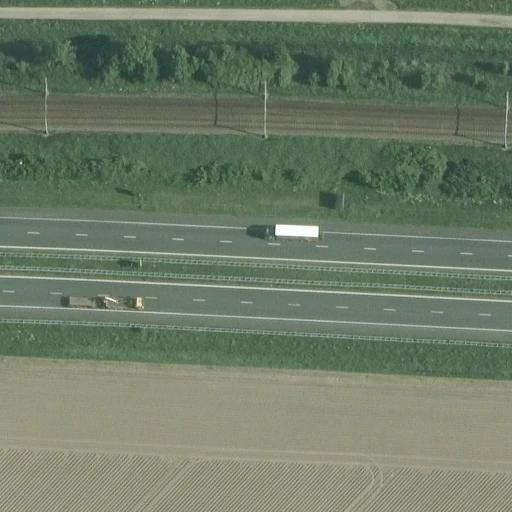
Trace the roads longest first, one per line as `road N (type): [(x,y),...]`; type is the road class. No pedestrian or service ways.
road 1 (motorway): [(511,256),(0,236)]
road 2 (motorway): [(0,294),(511,314)]
road 3 (unclassified): [(0,13),(511,23)]
